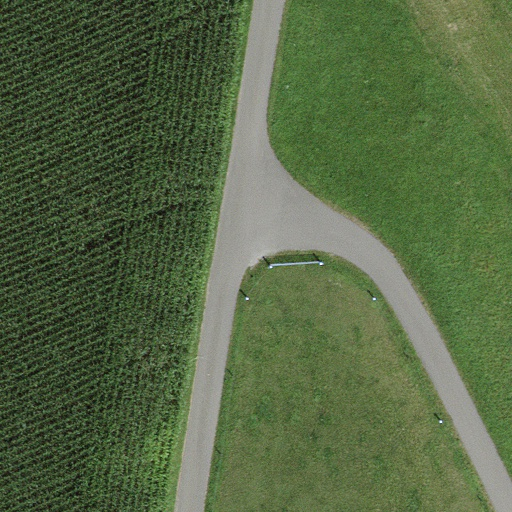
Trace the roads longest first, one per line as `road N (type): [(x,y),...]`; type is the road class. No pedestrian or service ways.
road 1 (track): [(267,0),(186,511)]
road 2 (track): [(234,206),(321,228),(361,249),(393,286),(506,511)]
